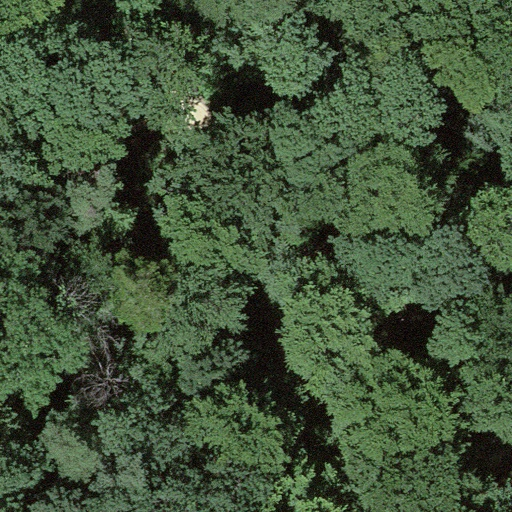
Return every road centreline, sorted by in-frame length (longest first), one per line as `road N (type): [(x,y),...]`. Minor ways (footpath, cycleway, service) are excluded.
road 1 (track): [(323,511),(254,204),(141,26),(113,0)]
road 2 (track): [(511,443),(410,511)]
